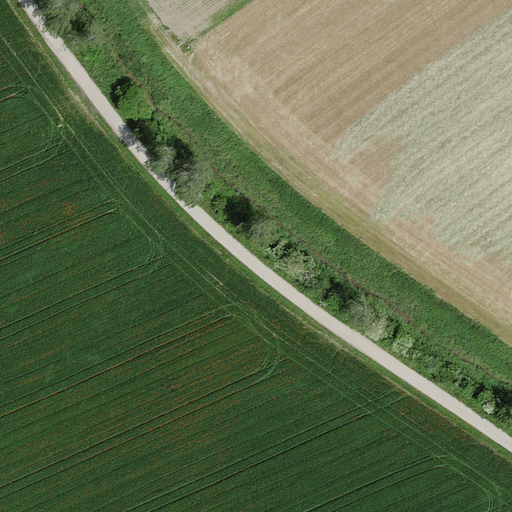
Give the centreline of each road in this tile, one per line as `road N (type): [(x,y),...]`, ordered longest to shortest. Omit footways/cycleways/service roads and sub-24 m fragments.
road 1 (track): [(511,444),(310,307),(220,234),(110,115),(25,0)]
road 2 (track): [(129,0),(188,80),(298,189),(511,339)]
